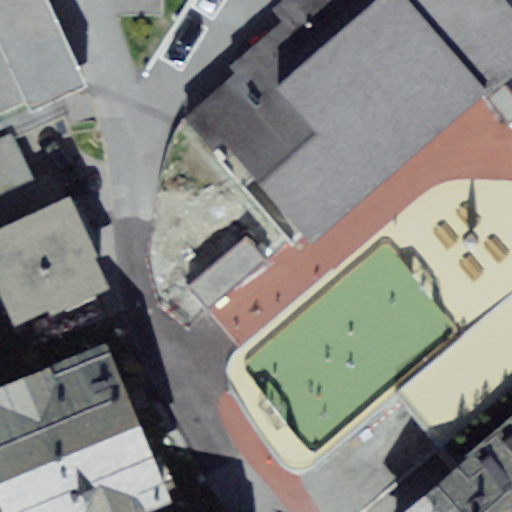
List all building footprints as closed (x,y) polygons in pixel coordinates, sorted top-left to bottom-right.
[(0,0),(0,116),(27,104),(32,114),(52,105),(89,88),(47,0),(0,0)] [(289,0),(278,11),(293,28),(190,120),(214,148),(222,141),(306,235),(511,52),(511,13),(500,0),(289,0)] [(46,156),(0,175),(0,298),(14,331),(105,290),(74,220),(46,156)] [(271,303),(207,366),(322,483),(387,420),(271,303)] [(115,358),(56,380),(53,370),(0,389),(0,391),(3,400),(0,401),(0,482),(11,511),(151,511),(171,505),(115,358)] [(511,511),(511,427),(417,511),(511,511)]
